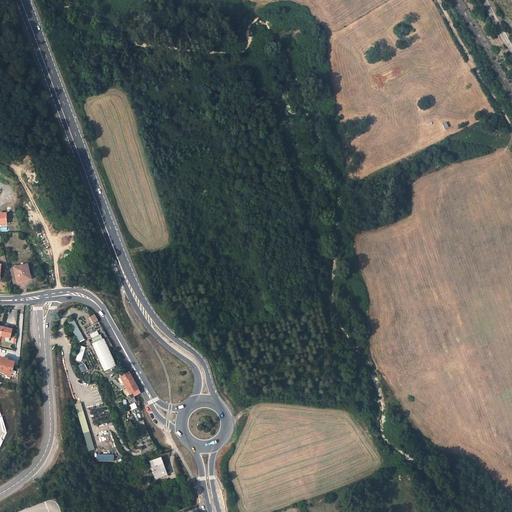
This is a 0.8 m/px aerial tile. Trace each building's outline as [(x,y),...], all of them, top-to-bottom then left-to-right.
[(17,266),(14,267),(17,280),(30,277),(27,264),(17,266)] [(74,318),(68,321),(78,343),(84,340),(74,318)] [(6,326),(2,326),(0,335),(0,340),(4,341),(5,336),(9,337),(11,329),(7,328),(7,327),(6,326)] [(100,335),(92,339),(94,343),(102,339),(100,335)] [(94,343),(92,344),(104,371),(116,365),(104,338),(102,339),(94,343)] [(85,347),(79,345),(75,360),(81,362),(85,347)] [(7,358),(2,356),(0,362),(0,370),(4,372),(4,373),(11,375),(12,368),(11,367),(13,360),(7,359),(7,358)] [(84,364),(78,367),(81,372),(87,369),(84,364)] [(129,372),(120,377),(130,394),(132,392),(138,389),(129,372)] [(81,403),(75,405),(89,451),(95,449),(81,403)] [(160,458),(150,462),(156,478),(165,475),(162,467),(163,467),(160,458)]
